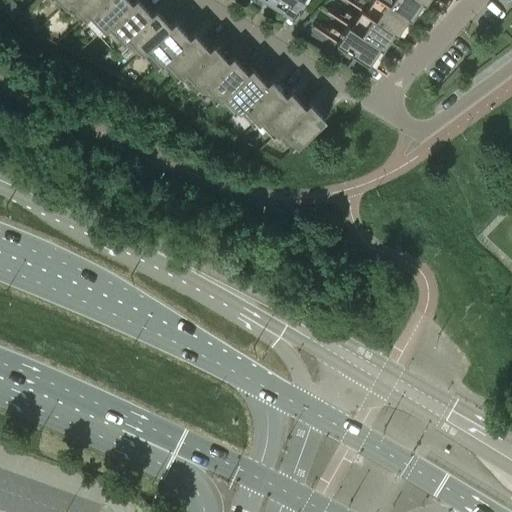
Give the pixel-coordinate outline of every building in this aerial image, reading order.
[(11,0),(6,0),(0,6),(11,17),(20,8),(11,0)] [(67,0),(64,4),(60,8),(61,9),(69,1),(83,15),(98,0),(67,0)] [(98,0),(83,15),(79,19),(80,20),(89,12),(102,27),(129,0),(98,0)] [(138,0),(129,0),(102,27),(98,31),(99,32),(108,24),(122,38),(149,11),(142,3),(138,0)] [(272,0),(271,2),(290,13),(298,0),(272,0)] [(395,31),(406,14),(385,0),(369,0),(368,2),(365,0),(356,0),(354,4),(360,8),(392,29),(395,31)] [(419,0),(385,0),(406,14),(409,16),(419,0)] [(149,11),(122,38),(117,42),(118,43),(127,35),(141,50),(169,23),(161,14),(154,7),(149,11)] [(392,29),(360,8),(355,17),(346,11),(340,19),(347,23),(378,44),(380,46),(392,29)] [(169,23),(141,50),(137,54),(138,55),(146,46),(160,61),(188,34),(180,26),(173,19),(169,23)] [(366,61),(378,44),(347,23),(341,32),(332,26),(327,34),(366,61)] [(192,30),(188,34),(160,61),(156,65),(157,66),(166,58),(180,73),(207,46),(199,37),(192,30)] [(212,42),(207,46),(180,73),(175,77),(176,78),(185,69),(199,84),(227,58),(219,49),(212,42)] [(227,58),(199,84),(195,88),(195,89),(204,81),(218,96),(246,69),(238,61),(231,54),(227,58)] [(250,65),(246,69),(218,96),(214,99),(215,100),(223,92),(237,107),(265,81),(257,72),(250,65)] [(265,81),(237,107),(233,111),(234,112),(243,104),(257,118),(284,92),(276,84),(269,77),(265,81)] [(284,92),(257,118),(253,122),(253,123),(262,115),(276,130),(303,104),(295,96),(288,88),(284,92)] [(308,100),(303,104),(276,130),(272,134),(273,135),(281,127),(296,142),(290,147),(291,148),(328,113),(327,111),(322,116),(314,108),(308,100)]
